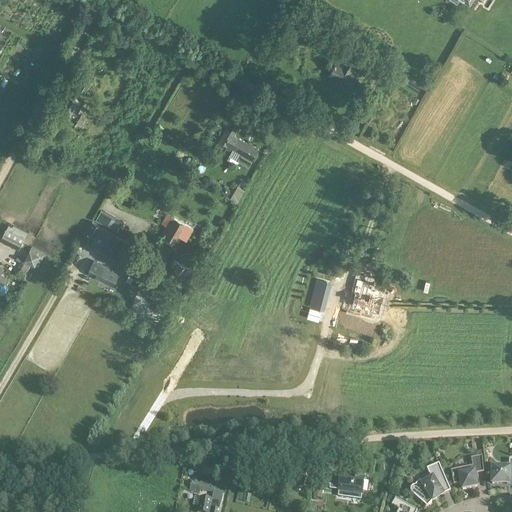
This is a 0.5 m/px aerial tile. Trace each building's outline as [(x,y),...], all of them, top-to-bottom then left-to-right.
[(318,36),(341,48),(346,37),(333,31),(335,27),(328,23),(326,27),(323,26),(318,36)] [(342,66),(336,63),(330,75),(339,80),(338,81),(343,83),(343,82),(352,87),(358,74),(353,72),(358,62),(347,56),(342,66)] [(86,76),(77,90),(84,94),(93,81),(86,76)] [(79,102),(79,101),(68,95),(60,109),(71,116),(73,113),(77,115),(83,104),(79,102)] [(82,126),(85,120),(83,118),(84,117),(81,115),(77,124),(82,126)] [(236,145),(233,150),(241,154),(237,160),(249,167),(259,149),(240,139),(239,139),(234,136),(241,123),(232,118),(219,142),(228,147),(230,142),(236,145)] [(205,160),(208,155),(199,151),(197,155),(205,160)] [(116,217),(101,209),(95,220),(110,228),(116,217)] [(186,224),(167,213),(161,223),(166,226),(161,234),(175,243),(186,224)] [(82,240),(91,245),(98,233),(110,240),(103,252),(116,260),(126,242),(92,222),(82,240)] [(18,248),(25,235),(7,226),(0,239),(18,248)] [(25,259),(37,265),(44,253),(32,246),(25,259)] [(123,258),(118,267),(127,272),(132,262),(123,258)] [(189,269),(174,260),(170,267),(172,268),(168,275),(181,282),(189,269)] [(99,279),(114,286),(119,274),(105,268),(104,268),(93,263),(88,273),(99,279)] [(374,292),(372,291),(374,284),(364,281),(365,277),(350,273),(347,285),(351,286),(347,302),(354,303),(352,309),(367,313),(368,307),(370,308),(374,292)] [(315,290),(327,293),(329,284),(318,281),(315,290)] [(316,292),(313,303),(345,310),(347,299),(316,292)] [(327,323),(337,324),(339,315),(328,314),(327,323)] [(462,490),(477,487),(475,475),(484,474),(482,458),(471,460),(472,468),(451,472),(454,486),(461,485),(462,490)] [(492,485),(510,485),(510,477),(511,477),(511,461),(509,461),(509,466),(506,466),(506,469),(492,469),(492,485)] [(412,488),(411,490),(410,492),(410,493),(412,495),(413,496),(426,507),(428,507),(432,503),(432,501),(442,494),(438,488),(446,483),(439,465),(427,470),(431,480),(423,485),(420,482),(415,487),(412,488)] [(275,471),(267,470),(265,486),(273,488),(275,471)] [(294,470),(292,486),(308,489),(310,477),(311,477),(312,472),(301,470),(300,471),(294,470)] [(332,477),(331,486),(339,487),(338,491),(339,491),(352,493),(351,499),(361,500),(361,494),(362,494),(364,480),(362,479),(362,477),(350,475),(349,477),(341,476),(340,478),(332,477)] [(253,481),(241,478),(239,488),(251,491),(253,481)] [(216,491),(225,492),(228,480),(218,479),(216,491)] [(189,492),(200,494),(200,491),(213,494),(215,485),(192,480),(189,492)] [(200,499),(197,511),(219,511),(220,511),(219,511),(221,503),(200,499)] [(398,511),(404,511),(408,506),(395,500),(391,507),(399,511),(398,511)]
